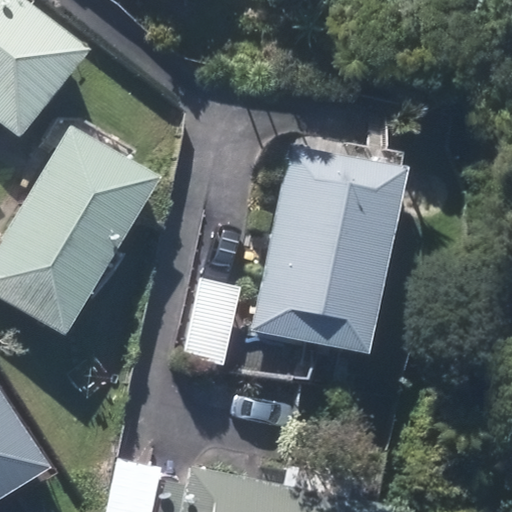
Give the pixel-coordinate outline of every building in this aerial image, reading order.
[(10,0),(0,0),(0,132),(4,136),(73,49),(10,0)] [(0,230),(0,306),(51,336),(145,178),(61,129),(0,230)] [(350,354),(388,168),(283,146),(244,332),(350,354)] [(190,279),(175,349),(217,359),(233,289),(190,279)] [(0,487),(35,466),(0,411),(0,487)] [(110,453),(93,511),(143,511),(157,466),(110,453)] [(183,466),(173,511),(368,511),(370,506),(183,466)]
